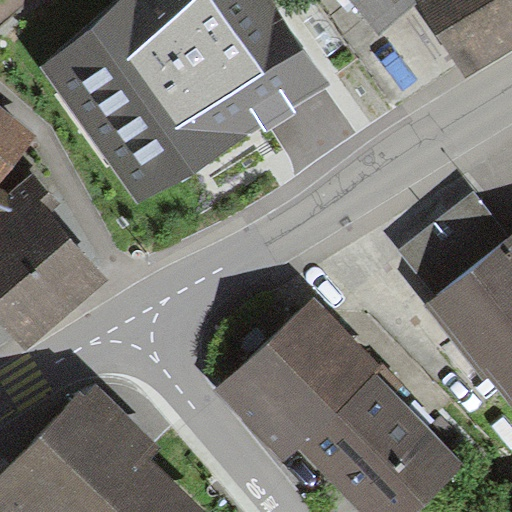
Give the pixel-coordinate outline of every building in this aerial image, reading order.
[(119,0),(42,66),(138,203),(260,125),(266,133),(296,113),(294,106),(329,85),(269,0),(119,0)] [(511,0),(348,0),(382,43),(420,14),(465,87),(511,57),(511,0)] [(0,179),(34,136),(0,109),(0,179)] [(2,188),(0,189),(0,319),(27,350),(109,278),(51,213),(61,204),(35,175),(10,196),(2,188)] [(511,407),(511,232),(505,238),(475,201),(405,257),(436,296),(428,302),(511,407)] [(388,364),(320,292),(216,390),(283,461),(304,442),(347,487),(369,511),(403,511),(461,459),(379,372),(388,364)] [(83,394),(0,477),(0,511),(199,511),(146,459),(159,446),(103,390),(91,402),(83,394)]
